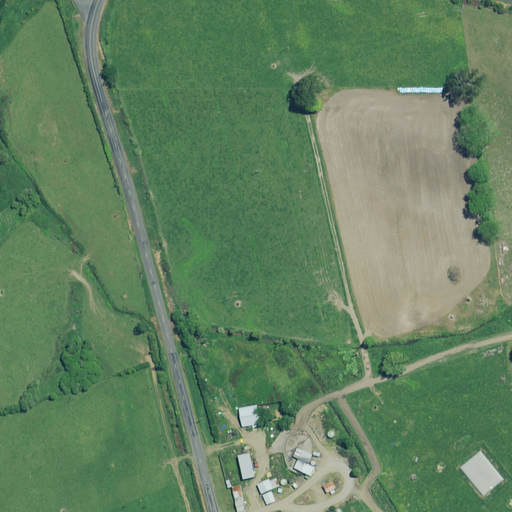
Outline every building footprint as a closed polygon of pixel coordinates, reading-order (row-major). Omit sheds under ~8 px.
[(261,424),(258,406),(240,409),(243,427),(248,426),(261,424)] [(336,434),(332,430),(327,434),(331,438),(336,434)] [(313,455),(298,448),(294,457),(299,459),(295,468),(311,476),(315,468),(308,464),(313,455)] [(256,477),(251,454),(239,456),(245,480),(256,477)] [(262,494),(280,486),(278,481),(276,478),(270,481),(270,480),(258,485),(262,494)] [(334,490),(336,488),(334,485),(326,490),(328,493),(330,492),(332,495),(335,492),(334,490)] [(245,511),(246,511),(242,491),(234,492),(238,511),(245,511)] [(276,501),(272,492),(263,496),(267,505),(276,501)]
